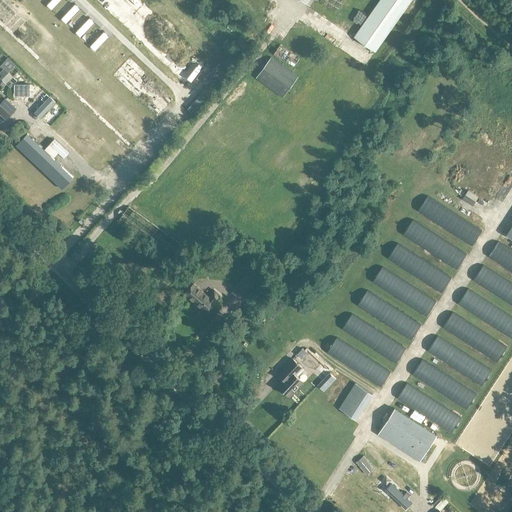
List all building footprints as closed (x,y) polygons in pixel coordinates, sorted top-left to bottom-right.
[(52,9),(60,0),(51,0),(47,5),(52,9)] [(379,0),(359,30),(353,38),(374,53),(411,0),(379,0)] [(27,4),(21,9),(25,13),(31,7),(27,4)] [(66,23),(80,8),(75,4),(61,18),(66,23)] [(162,21),(169,10),(164,7),(157,18),(162,21)] [(26,14),(30,18),(37,12),(33,8),(26,14)] [(80,37),(94,22),(89,17),(75,32),(80,37)] [(95,51),(109,36),(104,31),(90,46),(95,51)] [(77,53),(72,58),(79,65),(84,61),(77,53)] [(271,56),(256,77),(283,97),(298,76),(271,56)] [(0,72),(3,75),(0,77),(0,78),(1,80),(26,103),(49,125),(101,175),(116,159),(83,128),(59,104),(35,82),(16,64),(8,57),(1,65),(4,68),(0,72)] [(82,67),(88,73),(95,65),(90,59),(82,67)] [(192,112),(205,98),(201,94),(188,109),(192,112)] [(0,112),(6,119),(16,108),(5,99),(0,104),(0,112)] [(182,127),(190,118),(186,114),(177,123),(182,127)] [(27,132),(16,145),(41,170),(62,189),(74,177),(72,175),(77,171),(68,162),(64,167),(51,155),(27,132)] [(129,155),(138,146),(127,135),(118,143),(129,155)] [(24,175),(29,180),(35,174),(30,169),(24,175)] [(40,179),(33,186),(37,189),(43,182),(40,179)] [(48,198),(53,191),(44,184),(39,191),(48,198)] [(468,191),(463,199),(473,205),(479,197),(468,191)] [(428,196),(418,211),(472,246),(482,230),(428,196)] [(128,206),(117,221),(172,260),(183,245),(128,206)] [(413,219),(403,234),(457,269),(467,254),(413,219)] [(511,249),(499,241),(489,256),(511,271),(511,249)] [(398,243),(388,258),(442,293),(452,278),(398,243)] [(244,299),(258,279),(262,273),(252,265),(233,291),(244,299)] [(511,283),(483,265),(474,280),(511,304),(511,283)] [(383,266),(373,282),(426,316),(436,301),(383,266)] [(194,284),(185,294),(194,302),(207,312),(208,311),(210,312),(212,312),(216,308),(216,305),(214,303),(221,295),(214,290),(209,296),(203,292),(194,284)] [(511,316),(468,288),(458,304),(511,338),(511,316)] [(367,290),(358,305),(411,340),(421,325),(367,290)] [(453,312),(443,327),(497,362),(507,347),(453,312)] [(352,313),(342,329),(396,363),(406,348),(352,313)] [(438,335),(428,351),(482,385),(492,370),(438,335)] [(337,337),(327,352),(381,387),(391,372),(337,337)] [(290,372),(278,385),(284,390),(284,393),(287,393),(289,396),(303,381),(296,374),(302,367),(293,358),(284,367),(290,372)] [(423,359),(413,374),(467,409),(476,394),(423,359)] [(317,377),(326,385),(330,379),(322,372),(317,377)] [(356,383),(339,408),(357,419),(373,394),(356,383)] [(407,383),(398,398),(451,433),(461,417),(407,383)] [(395,408),(378,433),(420,460),(437,435),(395,408)] [(364,455),(355,462),(366,474),(374,468),(364,455)] [(398,484),(391,491),(409,508),(415,501),(398,484)]
